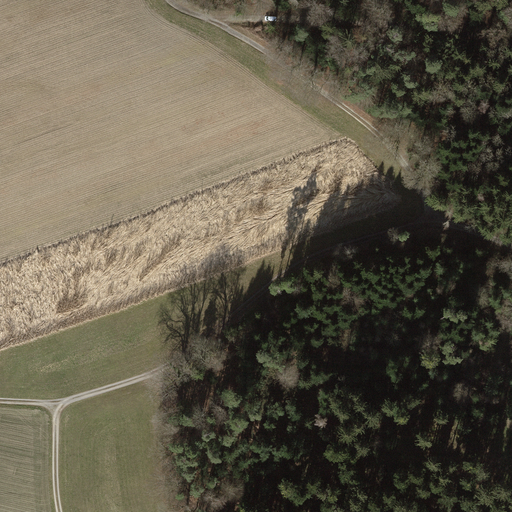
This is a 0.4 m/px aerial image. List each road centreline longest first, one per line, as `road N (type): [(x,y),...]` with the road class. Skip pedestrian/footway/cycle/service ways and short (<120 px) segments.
road 1 (track): [(55,405),(163,370),(308,258),(427,216),(401,156),(345,105),(216,21)]
road 2 (track): [(216,21),(331,17),(511,41)]
